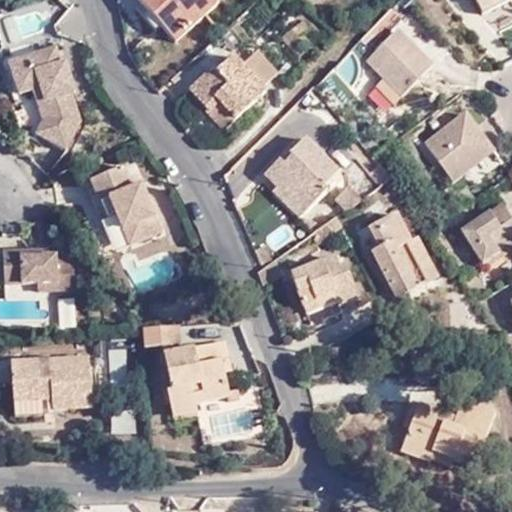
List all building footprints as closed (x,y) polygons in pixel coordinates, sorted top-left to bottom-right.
[(131,0),(130,1),(173,47),(217,5),(216,0),(131,0)] [(475,0),(481,11),(505,0),(475,0)] [(5,39),(53,33),(50,7),(2,12),(5,39)] [(370,59),(386,76),(405,96),(435,66),(400,30),(370,59)] [(368,33),(362,40),(370,49),(377,44),(368,33)] [(19,99),(31,95),(39,92),(48,117),(42,128),(36,140),(66,154),(80,125),(71,99),(67,86),(70,85),(64,67),(59,67),(54,53),(9,69),(19,99)] [(189,94),(210,117),(221,109),(236,125),(268,96),(264,91),(278,78),(258,56),(243,70),(235,61),(218,77),(215,75),(209,75),(189,94)] [(405,96),(386,76),(381,82),(399,101),(405,96)] [(39,92),(31,95),(42,128),(48,117),(39,92)] [(221,109),(210,117),(226,135),(236,125),(221,109)] [(481,132),(474,124),(465,112),(425,143),(454,179),(470,168),(494,149),(481,132)] [(479,120),(474,124),(481,132),(485,128),(479,120)] [(266,177),(279,190),(283,186),(309,213),(329,194),(325,190),(340,175),(307,142),(282,165),(280,163),(266,177)] [(494,149),(470,168),(475,175),(500,156),(494,149)] [(158,235),(137,190),(129,193),(124,182),(119,171),(88,185),(98,208),(108,203),(115,219),(128,249),(158,235)] [(129,193),(137,190),(132,179),(124,182),(129,193)] [(80,188),(91,211),(98,208),(88,185),(80,188)] [(283,186),(279,190),(273,195),(300,222),(309,213),(283,186)] [(335,204),(346,214),(362,203),(348,190),(335,204)] [(106,223),(115,219),(108,203),(98,208),(106,223)] [(511,216),(505,205),(492,214),(502,228),(507,225),(511,221),(511,216)] [(411,244),(416,241),(399,214),(374,229),(385,247),(389,255),(380,260),(405,300),(434,282),(411,244)] [(502,228),(492,214),(464,231),(487,267),(511,251),(511,232),(507,225),(502,228)] [(421,238),(416,241),(411,244),(434,282),(444,276),(421,238)] [(274,260),(269,247),(254,252),(259,265),(274,260)] [(389,255),(385,247),(376,253),(380,260),(389,255)] [(55,261),(46,261),(37,262),(37,257),(3,258),(4,290),(36,289),(37,297),(74,295),(73,275),(66,267),(55,267),(55,261)] [(340,270),(337,260),(292,279),(306,314),(337,300),(340,306),(359,298),(346,267),(340,270)] [(425,346),(409,351),(417,381),(433,376),(425,346)] [(196,407),(230,399),(222,365),(229,363),(226,347),(166,360),(173,393),(167,395),(174,427),(199,422),(196,407)] [(111,351),(108,380),(132,382),(135,353),(111,351)] [(91,410),(86,362),(9,369),(12,407),(50,404),(50,415),(91,410)] [(466,405),(460,422),(456,430),(438,424),(441,415),(421,408),(404,455),(433,465),(436,458),(477,472),(498,415),(466,405)] [(456,430),(460,422),(441,415),(438,424),(456,430)]
